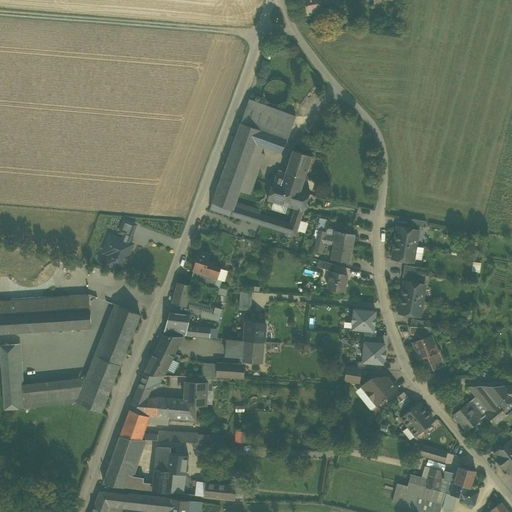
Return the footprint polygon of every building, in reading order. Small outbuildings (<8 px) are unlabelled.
[(300,0),(303,15),(313,13),(313,14),(323,13),(322,12),(321,4),(320,0),(300,0)] [(321,4),(322,12),(335,10),(334,1),(331,1),(331,2),(321,4)] [(266,88),(265,93),(266,98),(269,102),(273,104),(278,105),(283,104),(287,101),(290,97),(291,92),(289,88),(287,84),(282,81),(278,80),(273,81),(269,84),(266,88)] [(241,123),(287,139),(296,116),(249,99),(241,123)] [(241,123),(212,202),(233,209),(235,206),(236,201),(240,190),(254,151),(257,143),(264,146),(281,152),(287,139),(241,123)] [(254,151),(261,153),(264,146),(257,143),(254,151)] [(282,184),(301,190),(301,189),(312,156),(293,150),(286,172),(284,178),(282,184)] [(261,153),(254,151),(240,190),(251,194),(264,154),(261,153)] [(276,175),(284,178),(286,172),(278,169),(276,175)] [(287,206),(293,208),(304,211),(310,192),(301,189),(301,190),(282,184),(284,178),(276,175),(275,175),(268,200),(274,202),(287,206)] [(235,206),(259,214),(260,212),(261,209),(236,201),(235,206)] [(231,215),(233,209),(212,202),(210,209),(231,215)] [(285,214),(287,206),(274,202),(271,210),(285,214)] [(289,220),(264,212),(264,213),(260,212),(259,214),(235,206),(233,209),(231,215),(296,236),(298,231),(301,221),(304,211),(293,208),(291,214),(289,220)] [(317,229),(326,231),(327,226),(329,219),(319,218),(317,229)] [(411,225),(425,227),(426,221),(412,219),(411,225)] [(124,234),(131,236),(136,224),(124,220),(120,232),(124,234)] [(308,223),(301,221),(298,231),(305,233),(308,223)] [(326,232),(326,234),(332,236),(334,228),(327,226),(326,231),(326,232)] [(398,227),(395,242),(416,246),(418,230),(398,227)] [(322,253),(324,243),(326,234),(326,232),(319,230),(314,251),(322,253)] [(331,259),(350,263),(355,234),(335,231),(334,236),(334,241),(335,241),(334,245),(331,259)] [(131,236),(124,234),(122,240),(129,242),(131,236)] [(332,236),(326,234),(324,243),(334,245),(335,241),(334,241),(334,236),(332,236)] [(109,254),(105,264),(123,270),(133,243),(129,242),(122,240),(110,235),(106,246),(111,248),(109,254)] [(414,258),(416,246),(395,242),(392,258),(413,262),(414,258)] [(424,247),(416,246),(414,258),(422,260),(424,247)] [(194,270),(205,273),(207,266),(208,262),(211,253),(201,250),(200,254),(199,256),(198,256),(195,263),(196,264),(194,270)] [(331,269),(335,270),(336,264),(324,261),(322,267),(322,268),(331,269)] [(481,263),(473,261),(472,271),(480,272),(481,263)] [(418,267),(404,264),(402,276),(416,279),(418,267)] [(209,275),(218,278),(221,267),(213,265),(212,267),(207,266),(205,273),(209,275)] [(229,270),(221,267),(218,278),(222,279),(225,280),(229,270)] [(328,288),(344,291),(348,273),(335,270),(331,269),(328,288)] [(206,284),(209,275),(205,273),(194,270),(192,279),(206,284)] [(218,278),(209,275),(206,284),(219,288),(222,279),(218,278)] [(405,281),(402,297),(423,300),(425,285),(405,281)] [(172,302),(185,306),(187,299),(191,285),(178,282),(172,302)] [(227,290),(219,288),(217,294),(226,297),(227,290)] [(252,292),(240,291),(239,310),(251,311),(252,292)] [(89,294),(0,299),(0,313),(90,308),(89,294)] [(420,316),(423,300),(402,297),(399,313),(420,316)] [(185,306),(199,310),(201,304),(187,299),(185,306)] [(75,402),(80,404),(119,306),(115,304),(86,377),(23,385),(24,405),(75,402)] [(213,307),(201,304),(199,310),(202,311),(212,313),(213,307)] [(80,404),(101,412),(140,314),(119,306),(80,404)] [(215,307),(213,313),(212,319),(219,321),(222,309),(215,307)] [(90,308),(0,313),(0,333),(91,328),(90,308)] [(373,330),(374,325),(375,316),(375,311),(354,309),(354,315),(353,315),(352,322),(353,322),(353,328),(364,329),(373,330)] [(201,317),(212,319),(213,313),(212,313),(202,311),(201,317)] [(164,333),(186,335),(188,325),(191,314),(169,312),(164,333)] [(410,326),(424,327),(425,321),(419,320),(411,319),(410,326)] [(256,323),(251,322),(246,322),(244,340),(264,342),(266,323),(256,323)] [(186,335),(210,337),(211,328),(188,325),(186,335)] [(421,334),(425,333),(428,332),(428,327),(424,327),(410,326),(410,331),(411,334),(421,334)] [(219,328),(211,328),(210,337),(218,338),(219,328)] [(159,343),(155,350),(156,350),(156,351),(163,351),(175,352),(183,336),(171,335),(167,344),(160,343),(160,344),(159,343)] [(159,343),(160,344),(160,343),(167,344),(171,335),(163,335),(159,343)] [(439,350),(437,351),(430,335),(427,336),(423,338),(414,342),(421,359),(428,355),(434,370),(445,366),(439,350)] [(226,356),(243,357),(244,340),(227,339),(226,356)] [(264,342),(244,340),(243,357),(242,361),(262,363),(264,342)] [(0,360),(1,360),(5,409),(24,408),(24,405),(23,385),(20,344),(1,345),(0,341),(0,360)] [(383,363),(383,356),(385,356),(385,350),(384,350),(384,343),(365,342),(363,361),(376,362),(383,363)] [(143,374),(161,375),(164,375),(166,370),(172,358),(175,353),(175,352),(163,351),(156,351),(156,350),(155,350),(143,374)] [(179,361),(172,358),(166,370),(174,372),(179,361)] [(216,377),(244,378),(245,364),(217,362),(217,363),(216,377)] [(216,377),(217,363),(204,363),(203,376),(216,377)] [(261,368),(253,367),(252,375),(260,376),(261,368)] [(358,382),(359,382),(361,368),(347,367),(347,370),(345,380),(355,381),(358,382)] [(160,385),(161,375),(143,374),(138,389),(150,391),(150,390),(160,385)] [(361,386),(377,405),(397,389),(387,376),(371,378),(361,386)] [(196,405),(206,405),(206,404),(207,390),(207,383),(186,382),(185,399),(185,405),(196,405)] [(488,416),(501,431),(505,428),(511,422),(511,411),(511,410),(506,414),(504,412),(482,385),(470,386),(469,387),(469,388),(476,397),(478,396),(481,400),(490,411),(487,413),(488,416)] [(482,385),(504,412),(509,408),(511,404),(511,395),(504,385),(482,385)] [(377,405),(361,386),(355,391),(371,410),(377,405)] [(138,389),(135,396),(147,398),(150,391),(138,389)] [(404,391),(393,400),(400,409),(411,400),(404,391)] [(147,398),(135,396),(130,409),(144,414),(146,400),(147,398)] [(478,396),(476,397),(471,401),(475,406),(481,400),(478,396)] [(146,422),(168,424),(169,418),(196,421),(196,405),(185,405),(185,399),(157,397),(147,398),(146,400),(144,414),(149,416),(146,422)] [(490,411),(481,400),(475,406),(478,409),(479,409),(484,416),(487,413),(490,411)] [(471,401),(462,408),(458,402),(454,405),(450,408),(454,414),(463,426),(466,429),(478,421),(478,420),(484,416),(479,409),(478,409),(475,406),(471,401)] [(401,417),(408,426),(427,411),(423,407),(422,407),(418,403),(401,417)] [(130,409),(120,436),(141,439),(142,434),(146,422),(149,416),(144,414),(130,409)] [(431,416),(427,411),(408,426),(416,436),(434,421),(430,416),(431,416)] [(388,425),(381,423),(379,429),(387,432),(388,425)] [(410,440),(416,436),(408,426),(403,431),(410,440)] [(159,435),(158,440),(195,442),(201,443),(202,434),(159,431),(159,435)] [(236,442),(246,442),(247,431),(237,431),(236,442)] [(500,440),(504,445),(511,440),(511,439),(511,440),(511,439),(511,436),(509,433),(500,440)] [(201,443),(223,444),(224,436),(202,434),(201,443)] [(104,483),(124,487),(126,480),(128,474),(141,439),(120,436),(104,483)] [(147,439),(141,439),(128,474),(134,476),(147,439)] [(497,459),(501,463),(511,454),(511,440),(511,439),(511,440),(504,445),(494,453),(497,458),(497,459)] [(207,454),(222,455),(223,444),(201,443),(195,442),(194,449),(207,454)] [(420,454),(445,461),(448,452),(422,445),(420,454)] [(157,447),(156,469),(173,472),(171,493),(183,494),(188,455),(170,452),(170,447),(157,447)] [(511,454),(501,463),(504,468),(505,468),(509,472),(511,471),(511,469),(511,454)] [(429,475),(441,478),(443,471),(424,466),(421,476),(427,478),(429,475)] [(456,474),(454,482),(462,484),(462,485),(471,488),(476,471),(459,466),(456,474)] [(154,491),(171,493),(173,472),(156,469),(155,480),(154,491)] [(447,471),(444,479),(445,479),(453,481),(454,482),(456,474),(455,473),(447,471)] [(126,480),(134,482),(135,476),(134,476),(128,474),(126,480)] [(442,507),(446,493),(448,486),(443,484),(440,483),(441,478),(429,475),(427,478),(421,476),(411,474),(407,486),(403,505),(427,511),(439,511),(441,507),(442,507)] [(133,488),(142,489),(144,478),(135,476),(134,482),(133,488)] [(154,491),(155,480),(144,478),(142,489),(154,491)] [(134,482),(126,480),(124,487),(129,488),(133,488),(134,482)] [(205,496),(234,500),(236,486),(206,482),(205,496)] [(456,495),(466,498),(468,498),(471,488),(462,485),(462,484),(454,482),(453,485),(450,494),(456,495)] [(403,505),(407,486),(397,483),(392,502),(403,505)] [(465,502),(469,503),(475,504),(479,490),(471,488),(468,498),(466,498),(465,502)] [(109,506),(160,511),(168,511),(171,498),(129,493),(128,494),(100,491),(95,504),(108,509),(109,506)] [(452,510),(456,495),(450,494),(446,493),(442,507),(452,510)] [(190,500),(171,498),(168,511),(188,511),(190,500)] [(188,511),(189,511),(200,511),(202,502),(190,500),(188,511)] [(489,511),(509,511),(502,502),(489,511)]
